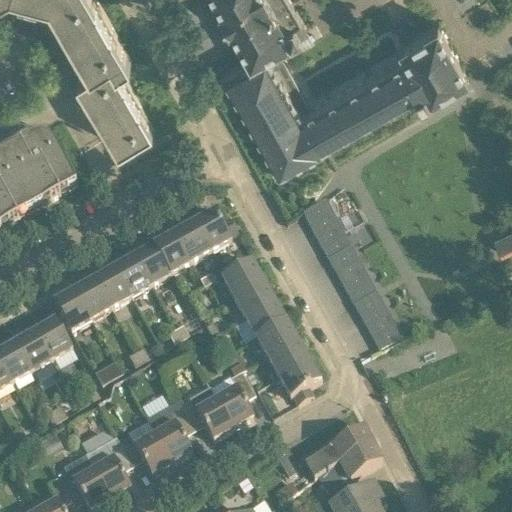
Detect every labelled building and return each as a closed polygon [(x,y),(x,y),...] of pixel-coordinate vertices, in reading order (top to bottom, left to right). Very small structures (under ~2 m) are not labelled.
[(51,0),(91,70),(78,78),(119,150),(154,130),(147,119),(148,119),(119,68),(131,61),(124,49),(123,49),(116,36),(118,36),(97,0),(51,0)] [(248,59),(223,74),(225,77),(224,77),(280,176),(323,152),(321,149),(416,95),(422,106),(468,80),(438,26),(401,47),(407,58),(312,112),(277,50),(307,33),(288,0),(215,0),(222,12),(219,14),(229,33),(233,31),(248,59)] [(47,136),(4,160),(35,214),(77,190),(47,136)] [(4,160),(0,162),(0,234),(35,214),(4,160)] [(310,230),(333,218),(326,206),(303,219),(310,230)] [(231,243),(239,238),(228,219),(227,220),(232,227),(224,232),(215,215),(193,227),(211,257),(232,245),(231,243)] [(316,242),(339,229),(333,218),(310,230),(316,242)] [(174,238),(192,268),(211,257),(193,227),(174,238)] [(323,253),(345,240),(339,229),(316,242),(323,253)] [(511,229),(495,234),(501,253),(511,249),(511,229)] [(154,250),(172,280),(192,268),(174,238),(154,250)] [(329,264),(352,252),(345,240),(323,253),(329,264)] [(134,261),(152,291),(172,280),(154,250),(134,261)] [(335,275),(358,263),(352,252),(329,264),(335,275)] [(114,272),(132,303),(152,291),(134,261),(114,272)] [(342,287),(364,274),(358,263),(335,275),(342,287)] [(222,283),(234,303),(265,286),(253,265),(222,283)] [(95,284),(112,314),(132,303),(114,272),(95,284)] [(348,298),(371,285),(364,274),(342,287),(348,298)] [(205,292),(216,285),(212,278),(201,284),(205,292)] [(75,295),(92,325),(112,314),(95,284),(75,295)] [(354,309),(377,296),(371,285),(348,298),(354,309)] [(265,286),(234,303),(245,323),(276,306),(265,286)] [(54,307),(72,337),(92,325),(75,295),(54,307)] [(195,311),(203,307),(197,296),(189,300),(195,311)] [(383,308),(377,296),(354,309),(361,320),(383,308)] [(276,306),(245,323),(257,343),(287,325),(276,306)] [(203,307),(195,311),(202,322),(209,318),(203,307)] [(383,308),(361,320),(367,331),(390,319),(383,308)] [(373,343),(396,330),(390,319),(367,331),(373,343)] [(53,366),(73,355),(56,324),(35,336),(53,366)] [(287,325),(257,343),(268,363),(299,345),(287,325)] [(214,327),(207,331),(213,342),(221,338),(214,327)] [(184,330),(176,334),(183,345),(190,341),(184,330)] [(402,341),(399,335),(396,330),(373,343),(380,354),(402,341)] [(175,350),(183,345),(176,334),(169,339),(175,350)] [(15,347),(33,378),(53,366),(35,336),(15,347)] [(221,338),(213,342),(219,353),(227,349),(221,338)] [(299,345),(268,363),(279,382),(310,365),(299,345)] [(0,356),(0,366),(13,389),(33,378),(15,347),(0,356)] [(144,353),(137,357),(143,368),(150,364),(144,353)] [(135,372),(143,368),(137,357),(129,361),(135,372)] [(235,382),(243,378),(247,376),(238,361),(227,367),(235,382)] [(294,402),(298,410),(314,401),(313,400),(309,403),(305,395),(322,386),(310,365),(279,382),(292,403),(294,402)] [(0,396),(13,389),(0,366),(0,396)] [(104,376),(96,380),(103,391),(110,387),(123,379),(117,368),(104,376)] [(217,404),(234,434),(255,423),(245,405),(255,399),(243,378),(235,382),(232,384),(237,392),(217,404)] [(101,402),(94,391),(87,395),(93,407),(101,402)] [(181,413),(194,435),(204,429),(214,446),(234,434),(217,404),(197,416),(192,407),(181,413)] [(62,410),(54,414),(61,425),(68,421),(62,410)] [(155,439),(173,470),(193,458),(183,441),(194,435),(181,413),(171,419),(176,428),(155,439)] [(53,430),(61,425),(54,414),(47,418),(53,430)] [(330,453),(331,454),(341,470),(374,449),(364,432),(330,453)] [(21,433),(14,437),(20,448),(28,444),(21,433)] [(13,453),(20,448),(14,437),(6,441),(13,453)] [(173,470),(155,439),(135,451),(130,442),(120,448),(133,472),(135,471),(133,469),(142,464),(152,481),(173,470)] [(114,463),(94,474),(112,505),(132,493),(122,476),(131,471),(132,473),(133,472),(120,448),(109,454),(114,463)] [(374,449),(341,470),(320,483),(330,500),(344,490),(383,467),(374,449)] [(289,481),(302,473),(288,451),(275,458),(289,481)] [(315,485),(320,483),(341,470),(331,454),(306,470),(315,485)] [(58,483),(71,505),(81,499),(88,511),(98,511),(112,505),(94,474),(74,486),(69,477),(58,483)] [(61,511),(71,505),(58,483),(48,489),(57,505),(45,511),(61,511)] [(291,486),(275,498),(282,508),(298,496),(291,486)] [(374,511),(372,507),(379,504),(371,490),(351,502),(344,490),(330,500),(321,507),(324,511),(374,511)]
